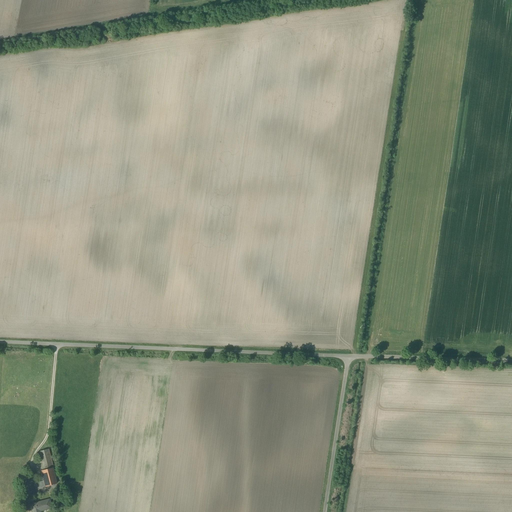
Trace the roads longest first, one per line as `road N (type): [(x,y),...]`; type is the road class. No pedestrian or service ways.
road 1 (unclassified): [(348,357),(0,342)]
road 2 (unclassified): [(511,363),(348,357)]
road 3 (unclassified): [(348,357),(324,511)]
